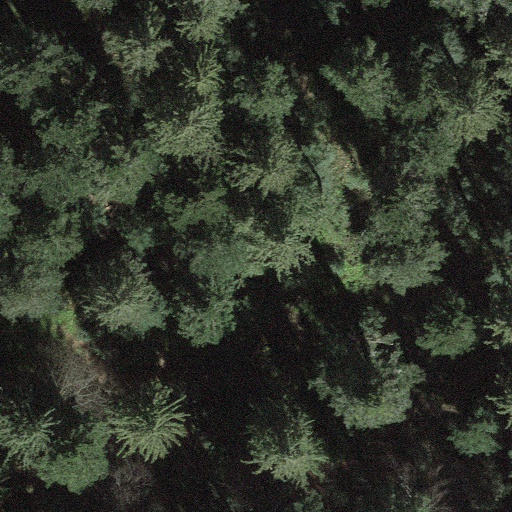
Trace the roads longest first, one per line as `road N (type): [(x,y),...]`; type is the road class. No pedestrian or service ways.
road 1 (track): [(511,455),(379,374),(182,229),(120,216),(0,246)]
road 2 (track): [(482,0),(511,154)]
